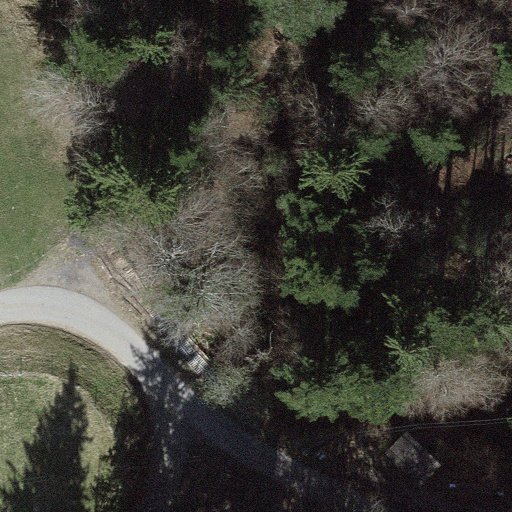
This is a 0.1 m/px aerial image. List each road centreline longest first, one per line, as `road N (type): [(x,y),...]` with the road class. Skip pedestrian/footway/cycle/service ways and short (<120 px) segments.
road 1 (track): [(410,511),(198,399),(98,321),(0,314)]
road 2 (track): [(157,511),(173,453),(173,415),(159,368)]
